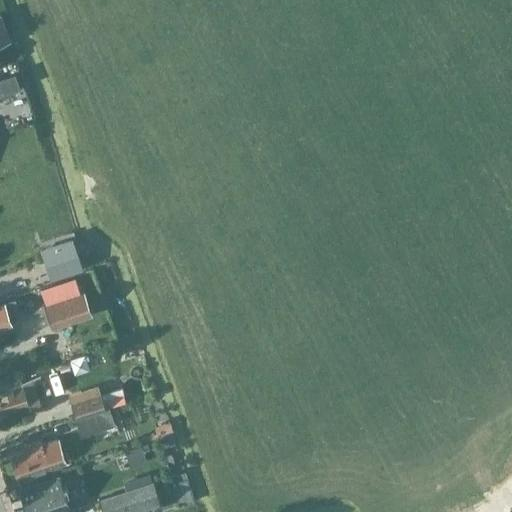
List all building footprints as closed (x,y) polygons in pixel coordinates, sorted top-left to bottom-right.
[(57,245),(41,250),(51,279),(81,269),(76,253),(61,258),(57,245)] [(52,330),(93,316),(80,278),(40,292),(52,330)] [(4,302),(0,303),(0,328),(12,325),(9,316),(20,312),(15,299),(4,303),(4,302)] [(73,370),(88,365),(84,355),(70,360),(73,370)] [(40,375),(0,387),(0,414),(28,406),(29,410),(49,404),(40,375)] [(100,393),(70,403),(75,419),(77,419),(106,409),(100,393)] [(114,424),(109,408),(106,409),(77,419),(82,435),(114,424)] [(26,449),(10,454),(13,465),(11,465),(12,471),(14,475),(16,475),(17,478),(65,463),(58,439),(41,444),(40,441),(25,446),(26,449)] [(59,475),(19,488),(26,511),(70,511),(72,511),(59,475)] [(148,511),(161,508),(152,482),(99,500),(103,511),(148,511)]
